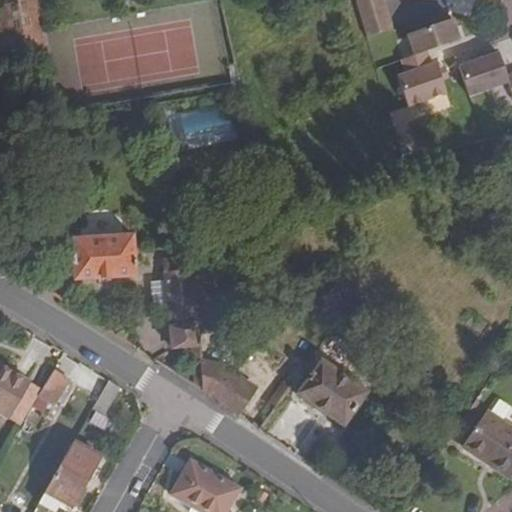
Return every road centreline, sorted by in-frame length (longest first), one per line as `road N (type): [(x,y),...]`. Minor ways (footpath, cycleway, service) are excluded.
road 1 (residential): [(0,296),(169,402)]
road 2 (residential): [(169,402),(329,511)]
road 3 (residential): [(169,402),(108,511)]
